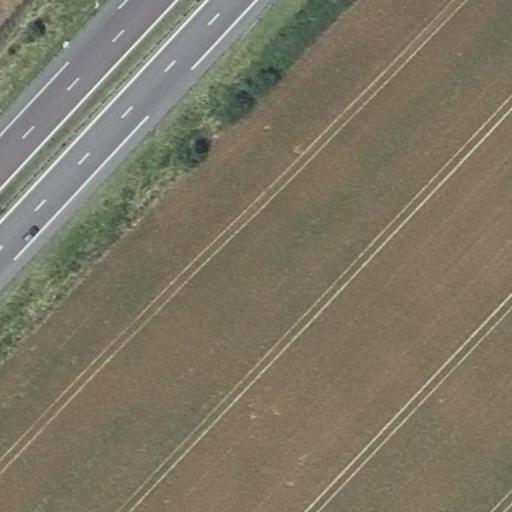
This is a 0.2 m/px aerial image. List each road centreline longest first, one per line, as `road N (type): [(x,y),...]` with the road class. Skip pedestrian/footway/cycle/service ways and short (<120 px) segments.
road 1 (motorway): [(0,250),(232,0)]
road 2 (motorway): [(152,0),(0,163)]
